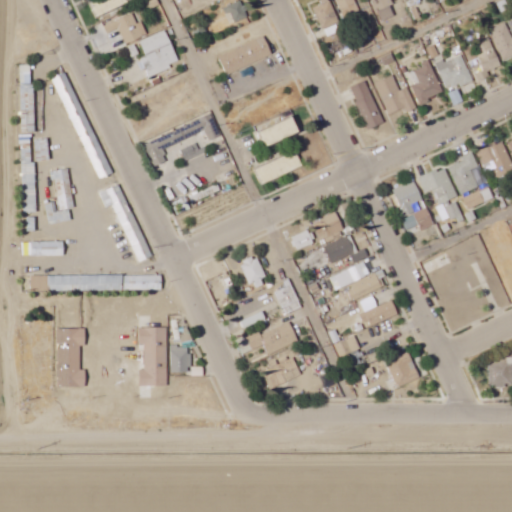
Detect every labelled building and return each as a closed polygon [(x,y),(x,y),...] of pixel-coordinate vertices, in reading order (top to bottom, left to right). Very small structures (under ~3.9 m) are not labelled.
[(95,0),(90,2),(97,18),(138,1),(137,0),(95,0)] [(320,0),(322,4),(313,8),(323,30),(340,22),(329,0),(320,0)] [(355,0),(336,0),(346,19),(361,11),(355,0)] [(393,3),(391,0),(372,0),(381,22),(394,16),(389,5),(393,3)] [(246,18),(240,2),(226,8),(233,23),(246,18)] [(148,36),(142,21),(137,23),(133,13),(104,26),(108,34),(119,29),(126,45),(148,36)] [(490,30),(504,61),(511,57),(511,36),(506,23),(490,30)] [(140,41),(146,58),(138,61),(142,72),(147,69),(149,76),(180,65),(167,31),(140,41)] [(219,58),(228,76),(273,55),(264,37),(219,58)] [(485,73),(500,67),(490,39),(475,45),(485,73)] [(446,90),(472,81),(463,55),(437,63),(446,90)] [(412,87),(420,105),(444,94),(431,63),(409,72),(415,85),(412,87)] [(33,65),(21,66),(21,131),(28,131),(28,130),(34,130),(33,65)] [(112,175),(67,73),(54,79),(99,181),(112,175)] [(400,92),(394,76),(376,84),(391,118),(417,108),(408,88),(400,92)] [(384,124),(366,81),(351,88),(369,130),(384,124)] [(145,147),(156,168),(167,162),(164,156),(177,149),(185,163),(206,151),(203,145),(217,138),(213,130),(215,129),(208,116),(198,122),(201,128),(194,132),(192,127),(181,134),(180,132),(172,136),(170,133),(145,147)] [(267,149),(301,133),(294,118),(260,134),(267,149)] [(506,174),(511,171),(511,163),(502,141),(477,152),(484,166),(493,163),(496,171),(504,168),(506,174)] [(256,170),(264,186),(304,167),(297,152),(256,170)] [(450,167),(460,195),(479,189),(473,170),(479,168),(474,154),(462,157),(464,162),(450,167)] [(35,165),(22,165),(24,214),(37,213),(35,165)] [(458,197),(446,168),(419,179),(425,194),(433,191),(439,206),(458,197)] [(74,209),(69,169),(53,172),(57,199),(45,201),(49,225),(71,222),(70,210),(74,209)] [(425,207),(414,181),(393,190),(403,216),(425,207)] [(113,206),(140,263),(153,257),(120,184),(100,194),(106,209),(113,206)] [(443,222),(452,218),(445,203),(436,207),(443,222)] [(409,236),(434,225),(427,209),(401,220),(409,236)] [(298,251),(316,244),(310,230),(293,237),(298,251)] [(64,242),(24,243),(24,257),(65,256),(64,242)] [(267,284),(259,257),(242,262),(249,288),(267,284)] [(330,278),(336,291),(342,288),(349,303),(384,288),(378,273),(371,276),(365,262),(330,278)] [(32,293),(124,291),(162,291),(162,275),(31,277),(32,293)] [(286,315),(303,307),(290,283),(274,291),(286,315)] [(362,315),(369,329),(399,315),(393,301),(362,315)] [(267,320),(263,312),(241,323),(245,331),(267,320)] [(261,335),(259,332),(247,337),(253,352),(265,347),(269,355),(299,343),(291,323),(261,335)] [(167,328),(139,328),(139,345),(145,345),(145,370),(140,370),(140,386),(168,386),(167,328)] [(342,359),(350,355),(355,367),(367,362),(355,336),(335,345),(342,359)] [(190,346),(171,347),(172,373),(191,372),(190,346)] [(399,390),(421,379),(408,353),(386,363),(399,390)] [(491,387),(511,384),(511,358),(488,361),(491,387)] [(276,361),(270,364),(272,369),(263,373),(271,390),(302,376),(294,359),(278,366),(276,361)]
